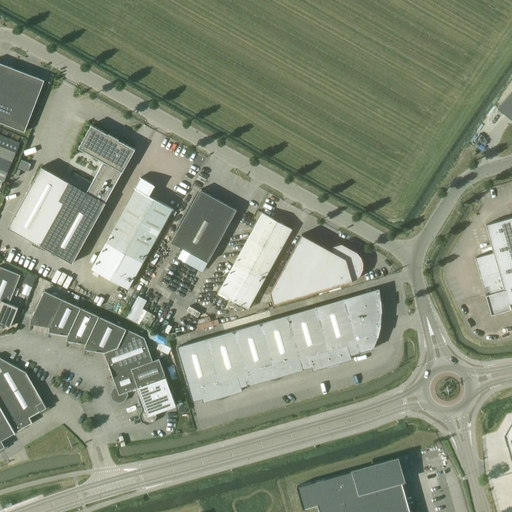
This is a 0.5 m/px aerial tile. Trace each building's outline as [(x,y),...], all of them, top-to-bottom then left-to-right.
[(0,63),(0,122),(25,132),(44,81),(0,63)] [(511,91),(497,109),(511,120),(511,91)] [(8,228),(72,264),(106,203),(122,172),(123,173),(135,149),(119,140),(119,139),(109,133),(108,134),(91,125),(79,148),(103,162),(87,192),(41,167),(8,228)] [(0,179),(5,182),(20,143),(0,135),(0,179)] [(21,160),(18,169),(28,173),(31,164),(21,160)] [(99,256),(92,268),(129,289),(136,276),(142,263),(172,209),(154,199),(149,196),(152,191),(155,185),(148,181),(141,177),(140,178),(142,179),(136,189),(106,243),(99,256)] [(171,243),(208,263),(237,210),(200,190),(171,243)] [(233,306),(242,311),(244,307),(248,309),(263,283),(292,229),(262,213),(233,267),(218,292),(235,302),(233,306)] [(511,217),(486,225),(494,253),(475,258),(484,287),(489,286),(492,296),(491,297),(490,299),(489,300),(489,302),(489,304),(490,306),(491,307),(492,309),(494,310),(495,311),(497,311),(499,311),(501,311),(502,310),(504,309),(505,308),(506,307),(507,305),(511,303),(511,217)] [(270,293),(273,305),(352,282),(352,280),(355,279),(360,273),(361,267),(360,260),(356,254),(336,243),(334,243),(332,244),(331,247),(333,249),(332,251),(322,246),(302,235),(270,293)] [(0,302),(1,301),(9,304),(20,275),(0,267),(0,302)] [(32,285),(35,276),(28,273),(25,282),(32,285)] [(380,289),(177,347),(193,401),(202,399),(203,402),(242,391),(241,387),(250,385),(303,370),(303,369),(311,367),(313,371),(352,359),(351,356),(373,349),(378,337),(379,332),(381,332),(382,328),(380,327),(381,324),(382,312),(382,310),(383,310),(383,306),(381,306),(380,296),(380,289)] [(49,327),(62,300),(45,291),(32,319),(31,324),(49,327)] [(145,308),(150,299),(140,294),(128,317),(141,324),(146,314),(148,315),(151,311),(145,308)] [(68,336),(80,308),(62,300),(49,327),(48,332),(67,336),(68,336)] [(1,301),(0,302),(0,323),(10,328),(18,308),(9,304),(1,301)] [(86,345),(98,317),(80,308),(68,336),(67,336),(67,341),(86,345)] [(116,349),(125,330),(98,317),(86,345),(85,350),(104,353),(116,349)] [(131,370),(152,362),(152,361),(144,338),(125,330),(116,349),(104,353),(116,387),(113,388),(110,395),(112,401),(118,404),(125,401),(128,395),(127,392),(137,388),(138,388),(131,370)] [(157,334),(153,347),(168,352),(172,339),(157,334)] [(0,407),(15,434),(16,434),(15,433),(33,423),(30,418),(47,408),(26,373),(0,358),(0,407)] [(141,422),(147,425),(153,422),(157,416),(155,413),(165,410),(176,406),(158,359),(152,361),(152,362),(131,370),(138,388),(137,388),(139,393),(141,397),(138,398),(142,410),(139,416),(141,422)] [(0,450),(4,448),(1,441),(14,433),(15,434),(0,407),(0,450)] [(303,508),(296,510),(296,511),(410,511),(402,481),(403,480),(400,471),(398,461),(377,467),(356,472),(355,471),(355,470),(326,478),(297,486),(300,498),(303,508)]
